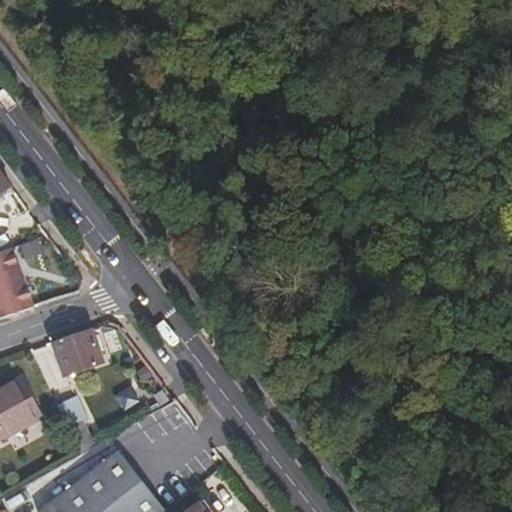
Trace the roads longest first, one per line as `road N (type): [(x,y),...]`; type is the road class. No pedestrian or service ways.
road 1 (primary): [(139,284),(315,511)]
road 2 (primary): [(0,105),(139,284)]
road 3 (residential): [(0,337),(139,284)]
